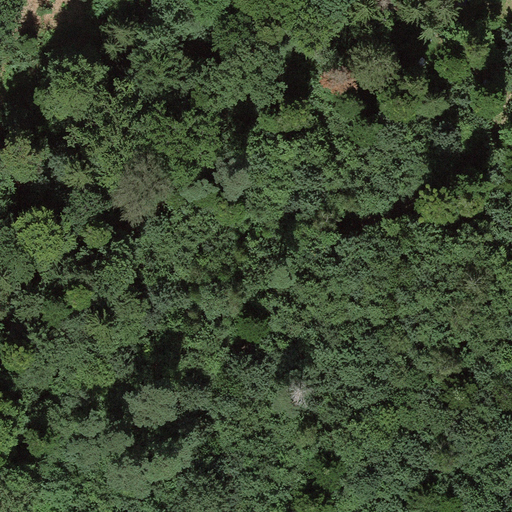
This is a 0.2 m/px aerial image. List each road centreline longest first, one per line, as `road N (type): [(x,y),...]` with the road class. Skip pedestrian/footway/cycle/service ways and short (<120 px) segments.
road 1 (track): [(136,511),(160,490),(225,380),(334,243),(412,200)]
road 2 (track): [(412,200),(487,135),(511,93)]
